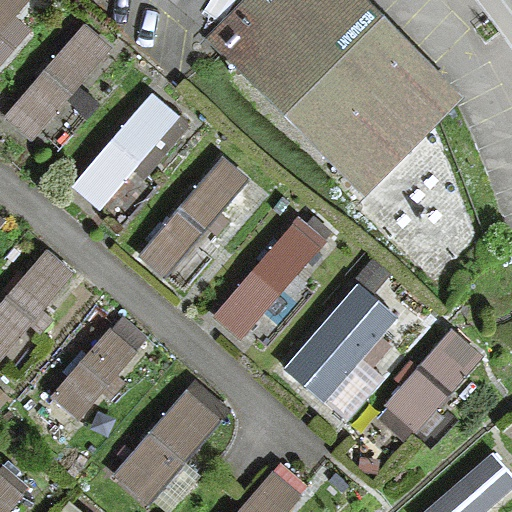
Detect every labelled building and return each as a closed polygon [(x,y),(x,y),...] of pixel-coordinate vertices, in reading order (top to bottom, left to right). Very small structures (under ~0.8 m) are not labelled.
[(0,0),(0,47),(41,0),(0,0)] [(341,0),(270,0),(225,45),(355,177),(437,96),(341,0)] [(112,65),(71,29),(0,108),(0,118),(36,149),(112,65)] [(174,125),(149,103),(71,192),(95,214),(174,125)] [(247,187),(222,164),(135,261),(161,283),(247,187)] [(323,252),(287,229),(216,317),(255,347),(323,252)] [(77,283),(45,259),(0,308),(0,374),(77,283)] [(391,316),(363,292),(286,383),(314,406),(391,316)] [(479,362),(447,335),(383,412),(415,439),(479,362)] [(132,359),(106,337),(54,399),(81,421),(132,359)] [(225,418),(194,390),(114,481),(145,508),(225,418)] [(490,511),(511,495),(511,490),(494,469),(441,511),(490,511)] [(287,511),(304,493),(276,470),(239,511),(287,511)] [(0,511),(25,511),(34,502),(0,471),(0,511)]
